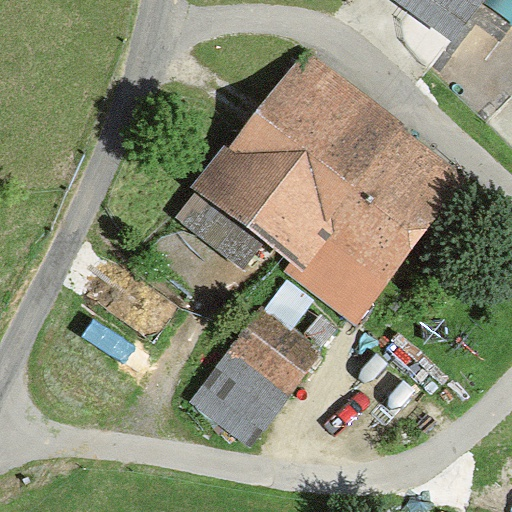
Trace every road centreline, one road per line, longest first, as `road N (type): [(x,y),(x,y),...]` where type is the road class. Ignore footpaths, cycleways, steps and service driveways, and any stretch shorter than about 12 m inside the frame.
road 1 (track): [(0,434),(354,488),(414,478),(473,441),(511,403)]
road 2 (unclassified): [(158,0),(109,174),(0,393)]
road 3 (track): [(511,199),(349,50),(302,34),(157,25)]
